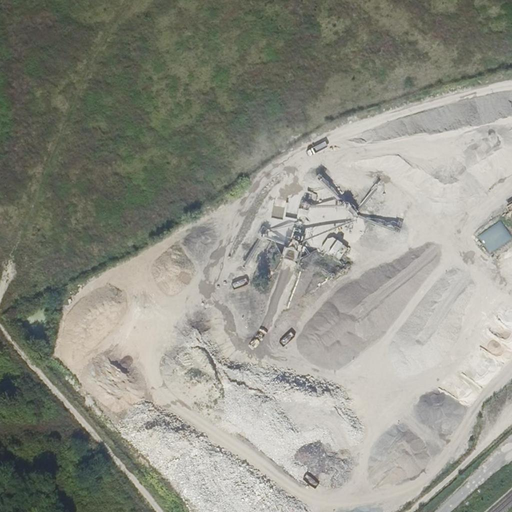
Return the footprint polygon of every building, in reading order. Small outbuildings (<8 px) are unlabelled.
[(302,206),(302,218),(330,219),(330,207),(302,206)] [(478,235),(488,254),(511,240),(511,237),(503,221),(478,235)] [(310,227),(313,237),(326,233),(322,223),(310,227)] [(324,250),(341,258),(347,245),(330,237),(324,250)] [(250,307),(238,313),(241,319),(253,313),(250,307)]
